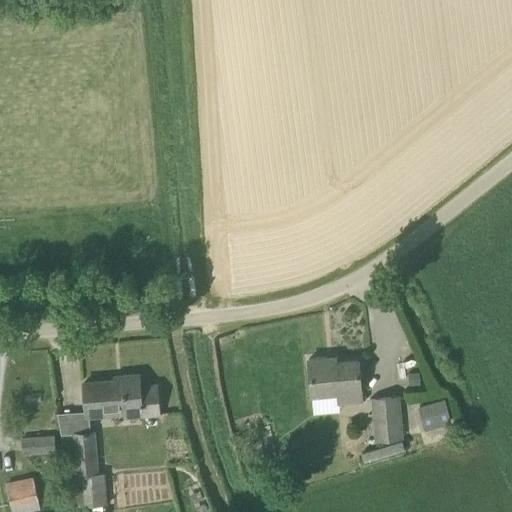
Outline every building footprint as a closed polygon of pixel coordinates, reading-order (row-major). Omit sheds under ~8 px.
[(338,362),(338,356),(309,359),(312,395),(339,393),(339,402),(362,400),(358,360),(338,362)] [(86,411),(89,411),(89,417),(126,414),(126,417),(159,416),(159,405),(157,385),(140,386),(139,374),(115,376),(115,380),(84,383),(86,411)] [(377,440),(402,437),(397,396),(373,399),(377,440)] [(425,431),(452,423),(445,399),(418,407),(425,431)] [(95,431),(74,434),(79,507),(107,505),(104,473),(99,474),(95,431)] [(24,453),(55,451),(54,435),(23,438),(24,453)] [(39,499),(34,476),(7,482),(12,505),(39,499)]
